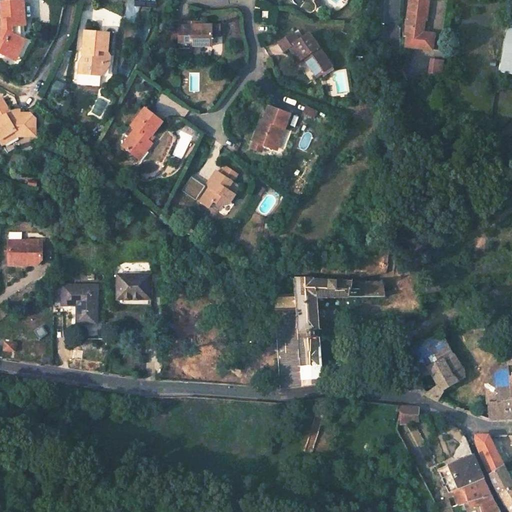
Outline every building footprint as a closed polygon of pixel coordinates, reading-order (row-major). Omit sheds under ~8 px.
[(4,0),(4,29),(0,35),(0,36),(3,38),(0,42),(0,52),(9,59),(14,52),(18,54),(26,42),(21,39),(21,26),(27,26),(27,1),(4,0)] [(425,2),(413,0),(405,0),(401,38),(406,38),(405,49),(425,52),(427,35),(416,34),(418,16),(423,16),(425,2)] [(511,70),(511,8),(504,7),(496,69),(511,70)] [(263,22),(270,21),(270,13),(262,14),(263,22)] [(196,47),(213,47),(213,38),(222,38),(222,27),(203,27),(195,27),(195,23),(183,23),(183,42),(183,58),(193,57),(193,44),(196,44),(196,47)] [(183,25),(174,25),(174,42),(183,42),(183,25)] [(308,58),(320,76),(326,72),(333,66),(310,33),(300,39),(295,31),(280,42),(286,50),(290,48),(292,47),(302,61),(306,59),(308,58)] [(111,37),(86,34),(84,58),(87,59),(86,65),(82,65),(80,78),(104,81),(113,73),(113,62),(109,58),(111,37)] [(333,66),(326,72),(329,76),(336,71),(333,66)] [(0,138),(13,132),(15,135),(18,135),(30,135),(31,126),(36,126),(36,118),(31,118),(26,115),(15,114),(5,114),(3,109),(0,102),(0,138)] [(292,118),(270,108),(254,144),(274,154),(284,131),(286,131),(292,118)] [(148,109),(136,126),(140,129),(127,146),(142,158),(147,150),(153,154),(158,145),(153,141),(157,136),(167,122),(148,109)] [(0,143),(15,137),(18,135),(15,135),(13,132),(0,138),(0,143)] [(162,140),(157,136),(153,141),(158,145),(162,140)] [(265,150),(254,144),(252,149),(263,155),(265,150)] [(231,204),(234,198),(238,200),(242,192),(240,191),(244,182),(235,178),(239,170),(227,164),(223,172),(217,169),(211,182),(216,184),(206,203),(216,208),(221,199),(226,202),(231,204)] [(462,176),(447,182),(456,204),(472,198),(462,176)] [(221,199),(216,208),(222,211),(226,202),(221,199)] [(42,241),(9,240),(8,265),(37,266),(42,260),(42,241)] [(152,276),(117,276),(117,302),(152,302),(152,288),(163,288),(163,272),(153,272),(152,276)] [(350,285),(318,280),(270,279),(272,312),(275,312),(281,387),(322,384),(319,330),(316,293),(385,295),(384,292),(383,285),(350,285)] [(96,289),(54,288),(54,298),(54,309),(76,309),(76,328),(97,327),(96,289)] [(41,327),(36,330),(41,339),(47,335),(41,327)] [(440,333),(408,349),(413,363),(417,375),(429,369),(432,373),(444,392),(465,381),(463,371),(454,357),(448,348),(440,333)] [(16,343),(6,342),(5,350),(15,351),(16,343)] [(508,366),(491,370),(488,382),(489,388),(511,385),(510,376),(509,373),(508,366)] [(511,396),(511,385),(489,388),(489,420),(511,417),(511,396)] [(418,407),(397,405),(396,411),(400,412),(410,415),(418,415),(418,407)] [(461,432),(455,455),(460,462),(472,451),(471,449),(461,432)] [(490,435),(477,436),(475,445),(489,475),(504,467),(490,435)] [(453,474),(442,479),(449,494),(452,492),(458,506),(469,503),(466,496),(463,488),(484,479),(478,466),(474,457),(460,462),(449,467),(453,474)] [(448,465),(437,470),(442,479),(453,474),(449,467),(448,465)] [(511,511),(511,483),(504,467),(489,475),(497,492),(504,504),(509,510),(510,511),(511,511)] [(484,479),(463,488),(466,496),(488,489),(485,484),(484,479)] [(488,489),(466,496),(469,503),(491,498),(488,489)] [(470,508),(467,508),(467,511),(500,511),(493,502),(491,498),(469,503),(470,508)] [(448,499),(434,505),(437,511),(453,511),(452,508),(448,499)]
